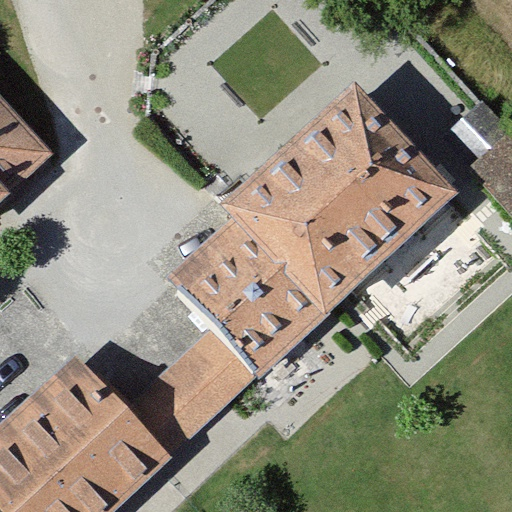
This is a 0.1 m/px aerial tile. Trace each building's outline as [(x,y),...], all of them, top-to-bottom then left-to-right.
[(347,83),(213,203),(225,216),(316,313),(450,198),(347,83)] [(450,137),(511,208),(511,126),(491,102),(450,137)] [(0,111),(0,200),(44,163),(0,111)] [(316,313),(225,216),(161,283),(210,334),(252,378),(316,313)] [(210,334),(122,419),(156,456),(252,378),(210,334)] [(122,419),(70,363),(0,425),(0,511),(98,511),(156,456),(122,419)]
